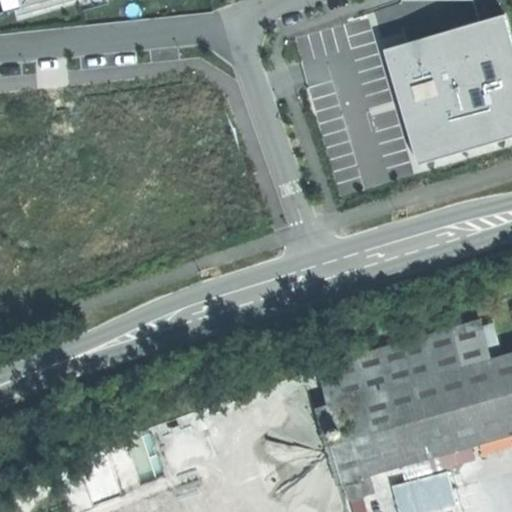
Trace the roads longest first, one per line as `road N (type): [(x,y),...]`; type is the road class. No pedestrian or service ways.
road 1 (secondary): [(320,272),(0,385)]
road 2 (residential): [(226,24),(320,272)]
road 3 (residential): [(226,24),(0,50)]
road 4 (secondary): [(511,215),(320,272)]
